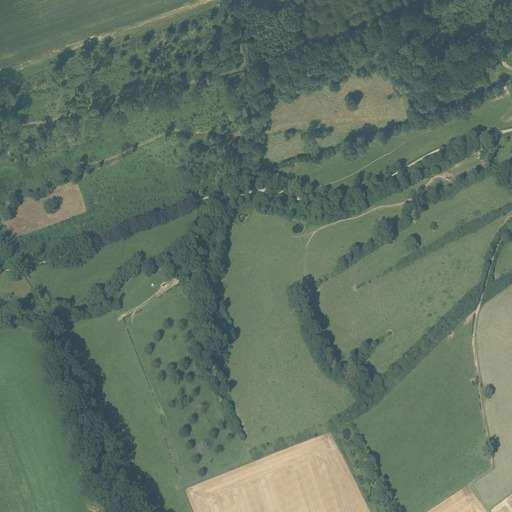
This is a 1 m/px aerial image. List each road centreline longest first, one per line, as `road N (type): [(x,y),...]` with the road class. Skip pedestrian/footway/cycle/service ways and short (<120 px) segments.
road 1 (track): [(421,118),(375,129),(173,131),(81,165),(0,163)]
road 2 (track): [(0,128),(233,74),(243,57),(222,0)]
road 3 (track): [(225,196),(275,191),(339,200),(446,146),(492,133)]
road 4 (track): [(0,268),(35,265),(221,196)]
road 5 (track): [(241,69),(444,0)]
road 6 (track): [(221,196),(192,275),(193,296),(212,330),(210,364),(221,396)]
road 7 (track): [(479,394),(476,312),(497,244),(511,227)]
